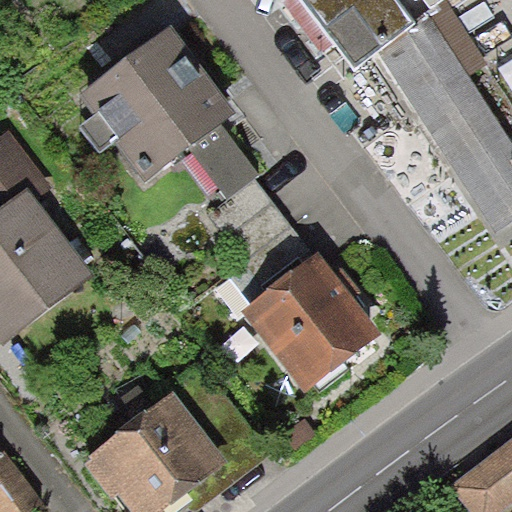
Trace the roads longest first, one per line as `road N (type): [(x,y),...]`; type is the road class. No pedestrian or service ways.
road 1 (residential): [(224,0),(466,317),(505,380)]
road 2 (primary): [(505,380),(332,511)]
road 3 (residential): [(76,511),(0,409)]
